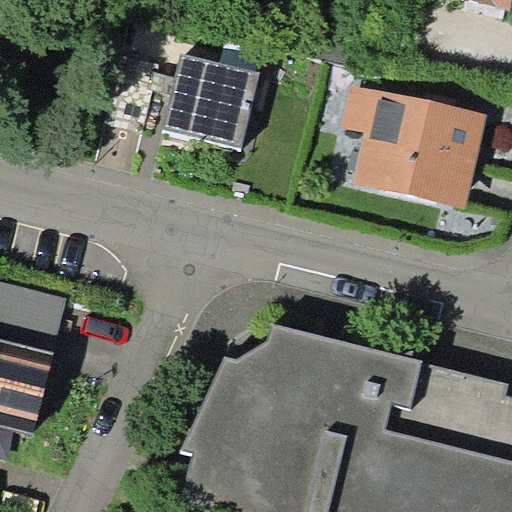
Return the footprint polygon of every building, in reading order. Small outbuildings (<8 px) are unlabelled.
[(507,0),(398,0),(502,22),(507,0)] [(242,167),(260,79),(168,55),(155,141),(242,167)] [(482,125),(345,93),(333,187),(460,221),(482,125)] [(262,335),(207,366),(166,508),(184,511),(511,511),(511,471),(394,444),(415,373),(262,335)] [(51,362),(0,348),(0,435),(29,444),(51,362)]
